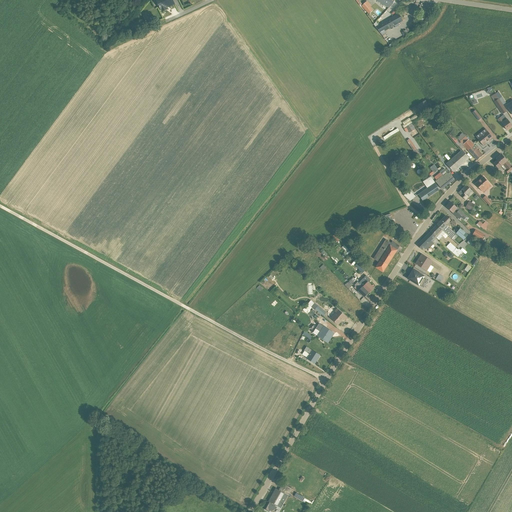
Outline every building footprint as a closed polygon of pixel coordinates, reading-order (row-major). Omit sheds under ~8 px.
[(174,4),(172,0),(156,0),(162,12),(167,10),(166,8),(174,4)] [(374,0),(388,8),(392,5),(395,0),(374,0)] [(367,14),(373,9),(366,1),(360,5),(367,14)] [(402,21),(398,14),(378,25),(376,22),(373,25),(382,36),(386,34),(384,32),(394,26),(395,28),(399,25),(398,23),(402,21)] [(498,99),(495,94),(491,97),(494,102),(502,115),(507,111),(499,99),(498,99)] [(481,118),(475,111),(472,113),(478,121),(481,118)] [(511,126),(503,115),(497,119),(504,128),(504,127),(507,131),(511,126)] [(492,138),(485,129),(475,137),(483,146),(487,143),(486,142),(492,138)] [(457,142),(450,133),(448,135),(456,144),(457,142)] [(466,148),(477,160),(482,155),(462,133),(459,136),(457,139),(460,143),(457,146),(463,152),(466,148)] [(408,140),(414,150),(416,148),(410,139),(408,140)] [(453,172),(468,158),(461,150),(446,164),(451,169),(453,172)] [(497,161),(493,164),(498,169),(501,166),(505,171),(508,174),(511,170),(511,167),(501,155),(496,159),(497,161)] [(447,171),(447,172),(444,169),(434,178),(436,180),(435,182),(441,189),(450,182),(454,179),(447,171)] [(422,201),(439,190),(430,177),(422,182),(427,188),(418,194),(422,201)] [(489,184),(483,177),(475,184),(481,192),(489,184)] [(472,191),(466,185),(458,193),(465,201),(469,197),(468,196),(472,191)] [(415,197),(408,190),(403,196),(410,202),(415,197)] [(482,198),(489,205),(492,202),(485,195),(482,198)] [(465,208),(471,211),(476,203),(472,201),(471,203),(469,202),(465,208)] [(450,202),(446,207),(453,214),(453,213),(459,219),(461,217),(463,219),(466,216),(457,208),(456,208),(450,202)] [(394,224),(390,214),(383,217),(387,226),(394,224)] [(445,216),(441,220),(447,226),(449,224),(453,227),(456,224),(449,218),(448,219),(445,216)] [(448,228),(441,220),(437,225),(451,239),(455,234),(448,228)] [(484,230),(488,225),(484,221),(482,223),(479,221),(477,223),(484,230)] [(445,233),(437,225),(430,232),(434,237),(438,241),(445,233)] [(455,228),(453,231),(463,240),(467,235),(459,228),(458,230),(455,228)] [(474,229),(471,234),(480,240),(484,235),(474,229)] [(417,245),(422,250),(423,248),(424,249),(425,250),(427,249),(429,247),(430,248),(434,244),(432,242),(436,238),(430,232),(417,245)] [(384,242),(397,250),(399,246),(392,242),(391,243),(385,240),(384,242)] [(397,250),(384,242),(373,259),(378,263),(375,267),(383,272),(397,250)] [(450,242),(446,246),(457,257),(462,252),(450,242)] [(421,255),(415,264),(427,271),(430,273),(433,267),(430,266),(432,262),(421,255)] [(365,271),(358,263),(355,266),(362,273),(365,271)] [(413,268),(409,274),(410,274),(410,275),(407,280),(418,286),(420,284),(419,286),(421,287),(426,280),(423,278),(424,276),(413,269),(413,268)] [(443,277),(438,274),(435,280),(440,283),(443,277)] [(366,276),(359,283),(369,293),(373,288),(367,282),(369,279),(366,276)] [(348,282),(345,285),(348,289),(353,284),(355,286),(353,288),(357,292),(357,291),(364,298),(369,293),(356,281),(354,283),(351,280),(348,283),(348,282)] [(311,301),(307,304),(314,310),(315,309),(323,316),(326,312),(318,306),(317,306),(311,301)] [(312,308),(307,304),(303,310),(307,314),(309,312),(309,311),(312,308)] [(338,325),(343,319),(345,321),(347,318),(337,308),(334,311),(336,313),(330,319),(338,325)] [(319,324),(312,333),(327,343),(334,333),(319,324)] [(292,338),(290,337),(288,340),(290,341),(289,344),(299,350),(303,345),(293,338),(292,338)] [(320,356),(306,347),(304,351),(302,354),(308,358),(307,359),(314,364),(320,356)] [(269,502),(265,510),(269,511),(272,511),(273,511),(276,508),(275,508),(276,506),(281,508),(288,496),(290,497),(293,493),(291,491),(292,489),(282,483),(278,490),(276,489),(269,501),(269,502)]
